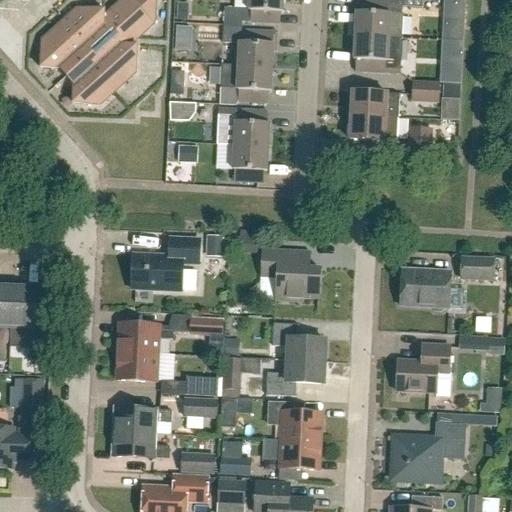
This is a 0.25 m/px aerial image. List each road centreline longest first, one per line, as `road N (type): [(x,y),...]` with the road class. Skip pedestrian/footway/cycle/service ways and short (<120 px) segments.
road 1 (residential): [(353,511),(365,233),(300,180),(310,0)]
road 2 (residential): [(76,507),(86,246)]
road 3 (residential): [(86,246),(88,175),(0,75)]
